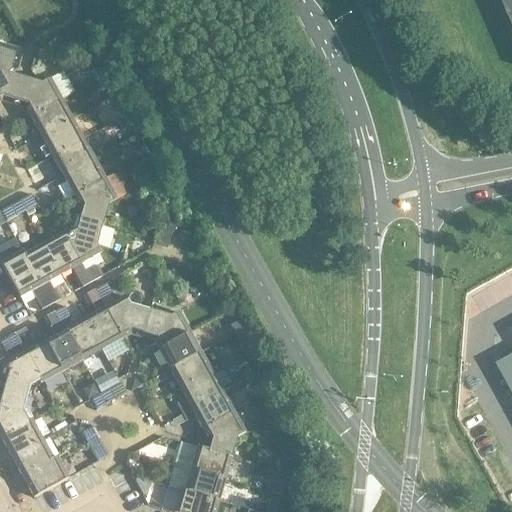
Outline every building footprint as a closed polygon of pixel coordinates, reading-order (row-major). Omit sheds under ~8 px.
[(511,0),(500,0),(508,16),(511,13),(511,0)] [(100,66),(90,71),(90,72),(95,82),(106,76),(100,66)] [(0,72),(0,103),(14,107),(25,111),(29,118),(60,101),(48,81),(40,85),(36,83),(27,81),(0,73),(0,72)] [(112,86),(106,76),(95,82),(101,92),(112,86)] [(71,121),(60,101),(29,118),(37,132),(29,137),(33,142),(71,121)] [(128,116),(122,105),(111,111),(117,122),(128,116)] [(134,126),(128,116),(117,122),(123,132),(134,126)] [(82,141),(71,121),(33,142),(36,148),(44,143),(52,158),(82,141)] [(93,161),(82,141),(52,158),(60,172),(51,176),(55,182),(93,161)] [(150,156),(144,145),(133,151),(139,162),(150,156)] [(156,167),(150,156),(139,162),(145,172),(156,167)] [(104,181),(93,161),(55,182),(58,188),(66,183),(74,198),(104,181)] [(116,201),(104,181),(74,198),(78,205),(81,203),(83,206),(79,219),(102,226),(107,206),(116,201)] [(31,196),(20,201),(26,212),(36,206),(31,196)] [(20,201),(10,207),(16,217),(25,212),(26,212),(20,201)] [(10,207),(0,212),(0,213),(0,214),(5,222),(5,223),(16,217),(10,207)] [(102,226),(79,219),(76,232),(73,234),(71,230),(63,234),(81,265),(100,254),(96,246),(102,226)] [(154,242),(154,244),(167,248),(174,227),(160,223),(154,242)] [(81,265),(63,234),(43,245),(60,276),(75,268),(79,276),(74,279),(80,290),(91,284),(85,273),(81,265)] [(43,245),(24,256),(23,257),(50,306),(61,300),(55,290),(50,292),(46,285),(60,276),(43,245)] [(23,253),(1,265),(19,299),(34,291),(38,299),(33,302),(39,312),(50,306),(23,257),(24,256),(23,253)] [(96,267),(85,273),(91,284),(102,277),(96,267)] [(112,295),(106,284),(95,291),(101,301),(112,295)] [(101,301),(95,291),(84,297),(90,307),(94,305),(98,313),(84,320),(101,351),(122,340),(105,309),(101,301)] [(126,298),(105,309),(122,340),(129,336),(128,333),(131,331),(143,334),(150,312),(130,306),(126,298)] [(70,318),(65,307),(54,313),(82,362),(101,351),(84,320),(70,328),(66,321),(70,318)] [(170,318),(150,312),(143,334),(156,338),(157,341),(154,343),(158,351),(189,334),(178,313),(170,318)] [(82,362),(54,313),(44,319),(50,330),(55,327),(59,335),(45,343),(62,373),(82,362)] [(245,329),(240,319),(229,325),(235,335),(245,329)] [(31,340),(25,329),(14,336),(19,346),(24,354),(39,381),(41,385),(44,383),(48,391),(66,381),(62,373),(45,343),(30,350),(26,343),(31,340)] [(251,340),(245,329),(235,335),(241,345),(251,340)] [(200,354),(189,334),(158,351),(166,365),(158,370),(161,375),(200,354)] [(19,346),(14,336),(0,343),(0,346),(4,354),(19,346)] [(39,381),(24,354),(17,358),(15,354),(0,362),(0,367),(2,372),(1,376),(7,377),(2,393),(24,400),(28,387),(39,381)] [(211,374),(200,354),(161,375),(164,381),(172,377),(180,391),(211,374)] [(511,356),(486,371),(511,417),(511,356)] [(270,374),(261,359),(251,364),(259,380),(270,374)] [(222,394),(211,374),(180,391),(188,405),(180,409),(183,415),(222,394)] [(279,389),(270,374),(259,380),(268,395),(279,389)] [(102,378),(94,382),(101,394),(108,390),(102,378)] [(127,395),(121,384),(109,391),(114,402),(127,395)] [(87,388),(85,395),(89,401),(98,395),(92,385),(87,388)] [(109,391),(100,396),(99,396),(105,407),(114,402),(109,391)] [(24,400),(2,393),(0,400),(0,436),(26,422),(20,413),(24,400)] [(233,414),(222,394),(183,415),(186,421),(194,416),(203,431),(233,414)] [(96,412),(105,407),(99,396),(90,401),(96,412)] [(245,434),(233,414),(203,431),(207,438),(211,436),(213,440),(209,451),(231,458),(237,439),(245,434)] [(30,420),(26,422),(0,436),(0,438),(10,457),(41,440),(30,420)] [(64,422),(54,428),(56,432),(66,426),(64,422)] [(96,436),(91,427),(81,433),(86,442),(96,436)] [(96,436),(86,442),(91,452),(102,446),(96,436)] [(52,461),(41,440),(10,457),(12,461),(22,477),(52,461)] [(102,446),(91,452),(98,464),(108,458),(102,446)] [(183,462),(182,468),(225,481),(231,458),(209,451),(197,448),(193,465),(183,462)] [(56,459),(52,461),(22,477),(34,499),(68,480),(56,459)] [(281,460),(277,472),(288,475),(292,464),(281,460)] [(225,481),(182,468),(180,474),(189,477),(185,492),(219,501),(225,481)] [(288,475),(277,472),(274,483),(285,487),(288,475)] [(136,480),(135,483),(142,497),(146,498),(150,484),(136,480)] [(181,491),(174,511),(215,511),(219,501),(185,492),(181,491)] [(258,501),(254,511),(265,511),(268,503),(258,501)]
